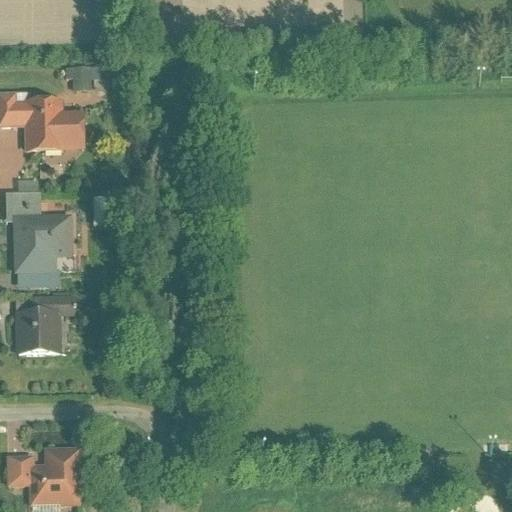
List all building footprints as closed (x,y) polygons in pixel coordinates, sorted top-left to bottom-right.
[(70,73),(71,94),(97,93),(96,72),(70,73)] [(62,119),(62,107),(25,107),(25,111),(13,111),(13,100),(0,100),(0,134),(23,134),(23,160),(83,158),(83,119),(62,119)] [(93,201),(94,229),(113,228),(111,200),(93,201)] [(71,265),(70,222),(11,223),(12,281),(55,280),(54,265),(71,265)] [(13,362),(60,361),(59,318),(13,318),(13,362)] [(39,469),(39,460),(13,460),(13,490),(34,490),(34,510),(50,510),(92,510),(91,451),(50,452),(50,469),(39,469)]
